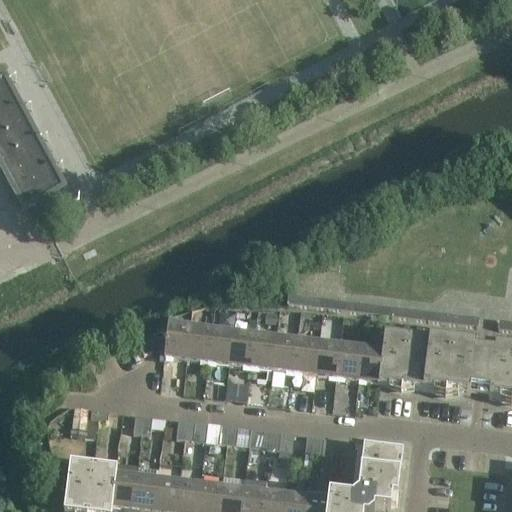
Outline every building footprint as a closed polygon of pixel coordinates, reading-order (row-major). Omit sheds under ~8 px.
[(0,164),(24,209),(61,189),(2,79),(0,79),(0,164)] [(295,309),(296,300),(287,299),(286,308),(295,309)] [(303,310),(304,301),(296,300),(295,309),(303,310)] [(311,311),(312,302),(304,301),(303,310),(311,311)] [(320,312),(321,303),(312,302),(311,311),(320,312)] [(328,313),(329,304),(321,303),(320,312),(328,313)] [(336,314),(337,305),(329,304),(328,313),(336,314)] [(344,315),(346,306),(337,305),(336,314),(344,315)] [(353,316),(354,307),(346,306),(344,315),(353,316)] [(361,317),(362,308),(354,307),(353,316),(361,317)] [(369,318),(370,309),(362,308),(361,317),(369,318)] [(378,319),(379,310),(370,309),(369,318),(378,319)] [(386,320),(387,311),(379,310),(378,319),(386,320)] [(394,321),(395,312),(387,311),(386,320),(394,321)] [(403,322),(404,313),(395,312),(394,321),(403,322)] [(411,323),(412,314),(404,313),(403,322),(411,323)] [(419,324),(420,315),(412,314),(411,323),(419,324)] [(428,325),(429,316),(420,315),(419,324),(428,325)] [(436,326),(437,317),(429,316),(428,325),(436,326)] [(444,327),(445,318),(437,317),(436,326),(444,327)] [(453,328),(454,319),(445,318),(444,327),(453,328)] [(461,329),(462,320),(454,319),(453,328),(461,329)] [(469,330),(470,321),(462,320),(461,329),(469,330)] [(470,321),(469,330),(477,331),(479,322),(470,321)] [(505,334),(506,325),(498,324),(497,333),(505,334)] [(186,365),(190,331),(167,328),(163,362),(186,365)] [(207,367),(211,334),(190,331),(186,365),(207,367)] [(229,370),(233,336),(211,334),(207,367),(229,370)] [(250,373),(254,339),(233,336),(229,370),(250,373)] [(424,394),(430,344),(384,338),(382,355),(383,355),(379,388),(424,394)] [(272,375),(275,342),(254,339),(250,373),(272,375)] [(139,352),(148,348),(144,340),(135,344),(139,352)] [(293,378),(297,344),(275,342),(272,375),(293,378)] [(315,380),(318,347),(297,344),(293,378),(315,380)] [(479,396),(484,355),(475,353),(476,349),(430,344),(424,394),(470,399),(470,395),(479,396)] [(336,383),(340,350),(318,347),(315,380),(336,383)] [(148,348),(139,352),(143,359),(151,355),(148,348)] [(357,386),(361,352),(340,350),(336,383),(357,386)] [(383,355),(382,355),(361,352),(357,386),(379,388),(383,355)] [(511,353),(495,352),(494,352),(493,356),(484,355),(479,396),(488,397),(488,401),(511,404),(511,353)] [(98,425),(99,416),(91,415),(90,424),(98,425)] [(99,416),(98,425),(107,426),(108,417),(99,416)] [(142,430),(143,421),(134,420),(133,429),(142,430)] [(142,430),(150,431),(151,422),(143,421),(142,430)] [(185,435),(186,426),(178,425),(176,434),(185,435)] [(185,435),(193,437),(194,427),(186,426),(185,435)] [(193,437),(192,445),(205,447),(207,429),(194,427),(193,437)] [(141,439),(142,430),(133,429),(132,438),(141,439)] [(207,429),(205,447),(218,449),(219,440),(220,430),(207,429)] [(149,440),(150,431),(142,430),(141,439),(149,440)] [(228,441),(229,432),(220,430),(219,440),(228,441)] [(228,441),(236,442),(237,433),(229,432),(228,441)] [(184,444),(185,435),(176,434),(175,443),(184,444)] [(250,434),(248,452),(261,454),(262,445),(263,436),(250,434)] [(192,445),(193,437),(185,435),(184,444),(192,445)] [(271,446),(272,437),(263,436),(262,445),(271,446)] [(271,446),(279,447),(280,438),(272,437),(271,446)] [(227,450),(228,441),(219,440),(218,449),(227,450)] [(235,451),(236,442),(228,441),(227,450),(235,451)] [(314,451),(315,442),(306,441),(305,450),(314,451)] [(314,451),(322,452),(323,443),(315,442),(314,451)] [(371,454),(372,444),(364,443),(363,453),(371,454)] [(379,455),(380,444),(372,444),(371,454),(379,455)] [(386,456),(388,445),(380,444),(379,455),(386,456)] [(270,455),(271,446),(262,445),(261,454),(270,455)] [(388,445),(386,456),(394,456),(395,446),(388,445)] [(278,456),(279,447),(271,446),(270,455),(278,456)] [(395,446),(394,456),(402,457),(403,447),(395,446)] [(313,460),(314,451),(305,450),(304,459),(313,460)] [(321,461),(322,452),(314,451),(313,460),(321,461)] [(379,455),(371,454),(363,453),(358,497),(357,497),(352,501),(351,501),(328,499),(328,504),(329,504),(327,511),(373,511),(375,511),(390,511),(392,501),(397,502),(402,457),(394,456),(386,456),(379,455)] [(116,478),(116,474),(69,468),(67,484),(59,483),(58,493),(66,494),(63,511),(111,511),(112,511),(111,511),(115,478),(116,478)] [(132,511),(136,481),(116,478),(115,478),(111,511),(112,511),(114,511),(132,511)] [(153,511),(157,484),(136,481),(132,511),(153,511)] [(175,511),(179,486),(157,484),(153,511),(175,511)] [(197,511),(200,489),(179,486),(175,511),(197,511)] [(243,494),(241,511),(262,511),(265,497),(265,491),(244,488),(243,494)] [(219,511),(222,491),(200,489),(197,511),(219,511)] [(241,511),(243,494),(222,491),(219,511),(241,511)] [(308,502),(306,511),(327,511),(329,504),(328,504),(328,499),(308,496),(308,502)] [(284,511),(286,499),(265,497),(262,511),(284,511)] [(306,511),(308,502),(286,499),(284,511),(306,511)]
